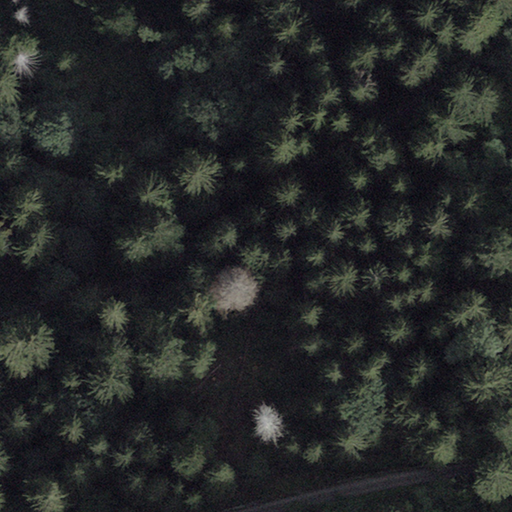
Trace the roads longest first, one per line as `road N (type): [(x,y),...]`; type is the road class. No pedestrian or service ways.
road 1 (track): [(0,337),(85,299),(511,40)]
road 2 (track): [(511,463),(260,511)]
